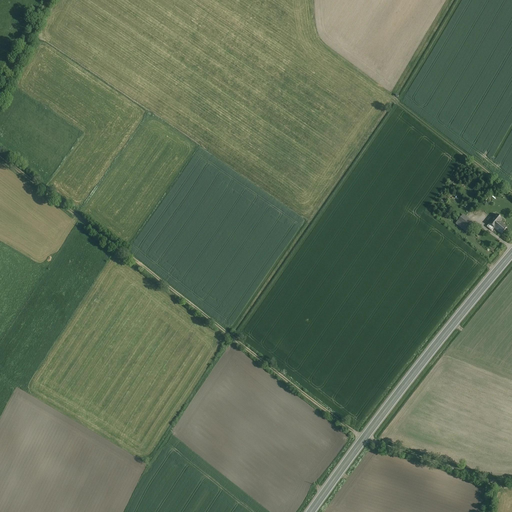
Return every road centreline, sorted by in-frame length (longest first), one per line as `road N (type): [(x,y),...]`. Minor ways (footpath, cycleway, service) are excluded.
road 1 (track): [(0,155),(363,439),(511,481)]
road 2 (secondary): [(511,254),(311,511)]
road 3 (track): [(511,194),(397,103)]
